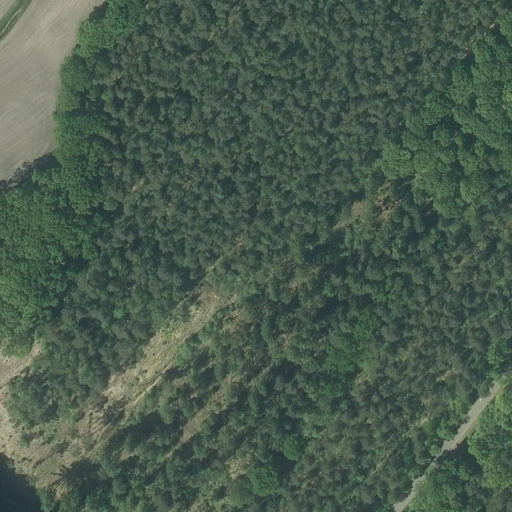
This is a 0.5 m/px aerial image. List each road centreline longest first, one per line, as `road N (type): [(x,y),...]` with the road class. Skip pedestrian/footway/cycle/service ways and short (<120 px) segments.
road 1 (track): [(13,511),(467,31)]
road 2 (unclassified): [(394,511),(511,365)]
